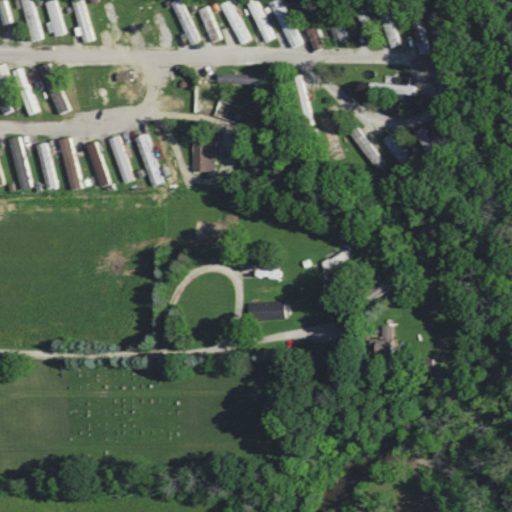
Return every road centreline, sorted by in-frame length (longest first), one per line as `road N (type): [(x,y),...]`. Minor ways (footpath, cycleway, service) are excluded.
road 1 (residential): [(168,62),(406,62),(431,72),(438,91),(431,113),(414,126),(356,110),(311,64)]
road 2 (residential): [(153,109),(185,172),(202,183),(223,182),(235,169),(237,134),(224,122),(153,109)]
road 3 (residential): [(0,127),(106,129),(153,109),(168,62)]
road 4 (residential): [(0,60),(168,62)]
